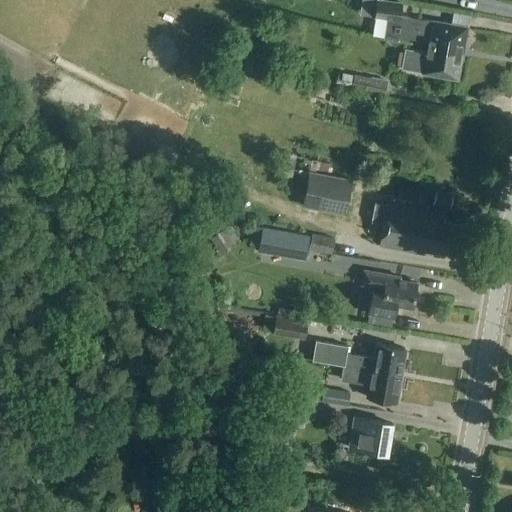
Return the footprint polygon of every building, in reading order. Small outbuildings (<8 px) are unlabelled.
[(426,47),(462,53),(467,28),(411,18),(401,16),(403,2),(388,0),(377,0),(375,17),(387,19),(383,38),(405,41),(409,39),(427,42),(426,47)] [(457,79),(462,53),(426,47),(425,52),(405,49),(402,69),(457,79)] [(385,96),(389,81),(356,74),(352,89),(385,96)] [(346,215),(353,180),(309,172),(303,207),(346,215)] [(451,209),(453,197),(437,194),(434,207),(436,207),(434,214),(387,205),(380,246),(424,254),(425,252),(438,254),(438,252),(461,257),(467,227),(444,223),(447,208),(451,209)] [(219,256),(244,239),(233,223),(208,240),(219,256)] [(306,260),(309,239),(260,232),(257,253),(306,260)] [(313,234),(309,250),(331,255),(335,239),(313,234)] [(363,285),(374,288),(370,315),(394,319),(396,306),(413,309),(418,284),(400,280),(400,278),(365,271),(363,285)] [(305,339),(308,320),(277,315),(273,334),(305,339)] [(343,366),(401,375),(406,349),(377,344),(374,359),(345,354),(347,346),(316,341),(312,361),(343,366)] [(396,403),(401,375),(343,366),(341,378),(358,381),(357,384),(370,386),(367,398),(396,403)] [(348,406),(350,392),(324,388),(322,402),(348,406)] [(306,414),(308,400),(285,397),(283,411),(306,414)] [(155,456),(167,424),(114,404),(102,436),(155,456)] [(348,449),(365,452),(387,455),(392,423),(352,417),(348,449)]
